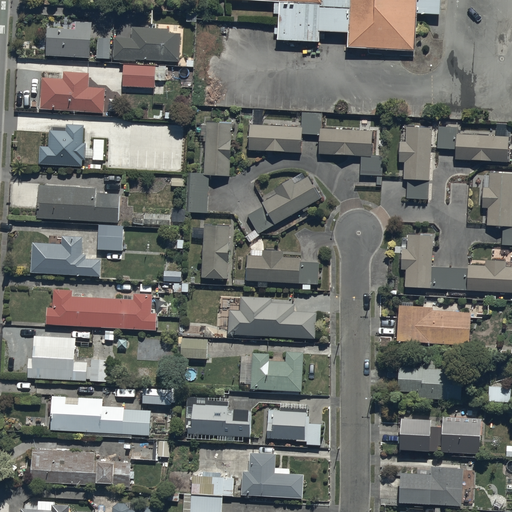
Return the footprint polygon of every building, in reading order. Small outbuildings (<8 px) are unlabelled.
[(419,43),(420,0),(277,0),(276,37),(320,39),(320,20),(348,21),(347,40),(419,43)] [(49,30),(48,56),(91,58),(93,24),(77,23),(77,31),(49,30)] [(115,39),(115,61),(180,64),(182,36),(169,35),(170,32),(132,30),(132,40),(115,39)] [(111,37),(98,36),(97,56),(110,57),(111,37)] [(157,68),(128,67),(127,67),(126,88),(157,90),(157,68)] [(41,112),(104,115),(106,90),(90,90),(90,76),(64,74),(64,81),(43,80),(41,112)] [(302,110),(301,125),(301,132),(320,133),(319,151),(361,153),(360,173),(377,174),(377,184),(381,184),(382,154),(371,153),(372,129),(321,127),(322,111),(302,110)] [(126,116),(91,115),(91,128),(113,129),(113,124),(126,124),(126,116)] [(206,120),(206,122),(204,172),(188,171),(187,210),(207,211),(208,172),(229,173),(231,121),(206,120)] [(40,144),(39,162),(83,164),(83,158),(86,158),(87,141),(84,141),(85,123),(67,122),(66,129),(51,129),(50,144),(40,144)] [(300,150),(301,132),(301,125),(249,123),(248,148),(300,150)] [(438,125),(437,146),(455,147),(455,158),(507,159),(508,135),(505,135),(505,124),(497,124),(497,134),(457,132),(457,126),(438,125)] [(428,197),(431,126),(406,125),(405,140),(400,140),(399,160),(404,160),(404,177),(407,177),(406,196),(428,197)] [(511,224),(511,225),(511,214),(511,171),(489,171),(488,186),(483,186),(482,206),(487,206),(486,223),(503,223),(502,243),(511,243),(511,224)] [(258,232),(320,196),(308,174),(294,183),(291,178),(274,187),(277,191),(262,200),(264,204),(248,214),(258,232)] [(171,176),(171,185),(184,185),(184,176),(171,176)] [(40,183),(38,216),(119,220),(120,193),(94,192),(95,186),(40,183)] [(185,209),(171,208),(170,218),(185,218),(185,209)] [(123,224),(99,223),(97,247),(122,249),(123,224)] [(229,224),(204,224),(202,275),(226,276),(229,224)] [(168,230),(167,247),(183,247),(184,230),(168,230)] [(405,285),(430,286),(467,288),(511,290),(511,265),(505,265),(506,260),(485,259),(484,264),(468,263),(468,267),(431,265),(433,234),(408,233),(407,248),(402,248),(401,267),(406,267),(405,285)] [(33,241),(32,271),(101,274),(101,258),(86,257),(87,252),(81,252),(82,235),(62,234),(62,243),(33,241)] [(247,253),(245,278),(317,282),(318,261),(300,260),(300,255),(282,254),(283,249),(262,248),(262,254),(247,253)] [(164,269),(163,279),(180,280),(181,270),(164,269)] [(48,305),(47,322),(156,328),(157,311),(151,311),(152,293),(133,292),(132,298),(72,295),(72,289),(54,288),(53,305),(48,305)] [(228,308),(227,333),(315,337),(316,311),(294,310),(294,302),(271,301),(271,297),(240,295),(240,309),(228,308)] [(470,310),(431,309),(432,304),(412,303),(413,301),(402,300),(402,303),(399,303),(397,338),(429,339),(429,341),(468,343),(470,310)] [(76,336),(35,334),(34,357),(30,356),(29,376),(87,379),(88,360),(75,359),(76,336)] [(181,337),(180,356),(206,356),(206,337),(181,337)] [(269,352),(252,351),(250,387),(302,389),(304,351),(286,350),(286,360),(269,360),(269,352)] [(425,365),(398,363),(396,389),(417,390),(416,396),(460,398),(462,368),(434,366),(435,358),(425,357),(425,365)] [(108,380),(109,359),(91,358),(91,380),(108,380)] [(150,366),(138,366),(137,378),(150,379),(150,366)] [(511,385),(489,384),(488,400),(511,401),(511,385)] [(171,387),(143,386),(142,401),(171,402),(171,387)] [(53,394),(51,428),(85,430),(85,434),(132,437),(132,433),(150,434),(151,410),(124,408),(125,406),(103,404),(103,398),(79,396),(79,402),(66,401),(66,395),(53,394)] [(234,439),(234,434),(249,434),(251,411),(249,411),(249,407),(233,406),(232,412),(227,412),(228,400),(205,399),(205,396),(187,395),(186,429),(187,429),(187,431),(218,433),(217,439),(234,439)] [(280,409),(268,408),(266,438),(307,440),(306,443),(320,443),(321,422),(306,422),(307,408),(280,406),(280,409)] [(399,446),(479,451),(482,408),(471,407),(470,415),(443,414),(443,418),(401,415),(399,446)] [(32,480),(101,484),(130,485),(131,460),(111,459),(95,459),(95,450),(33,447),(32,480)] [(241,492),(302,495),(303,473),(288,472),(289,467),(274,467),(275,452),(250,451),(249,469),(242,469),(241,492)] [(402,470),(399,500),(461,504),(463,467),(431,464),(431,472),(402,470)] [(191,492),(222,493),(232,494),(233,476),(192,474),(191,492)] [(220,511),(222,493),(191,492),(190,502),(184,502),(183,511),(220,511)] [(111,511),(156,511),(157,505),(139,504),(136,501),(117,501),(112,505),(111,511)] [(21,507),(20,511),(68,511),(69,503),(53,502),(52,509),(21,507)]
